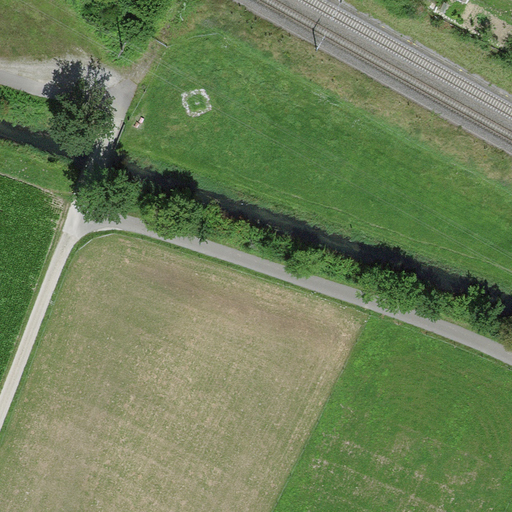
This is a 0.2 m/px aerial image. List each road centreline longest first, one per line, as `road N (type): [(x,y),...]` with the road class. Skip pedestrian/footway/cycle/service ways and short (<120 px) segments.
road 1 (unclassified): [(511,346),(366,292),(78,210),(120,99),(0,73)]
road 2 (track): [(78,210),(0,417)]
